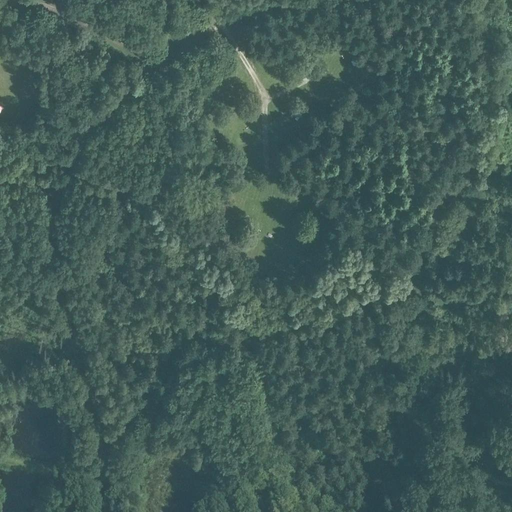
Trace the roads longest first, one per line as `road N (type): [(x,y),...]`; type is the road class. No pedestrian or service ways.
road 1 (track): [(218,92),(158,67),(148,73),(97,120),(64,185),(58,257),(102,432)]
road 2 (track): [(208,0),(220,25),(158,67),(109,34),(7,0)]
road 3 (track): [(220,25),(263,91),(267,176)]
